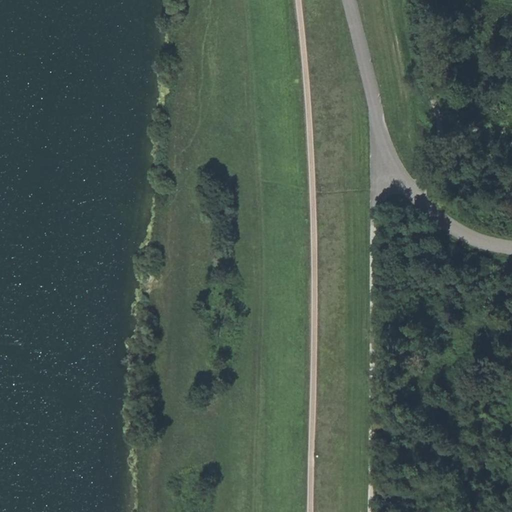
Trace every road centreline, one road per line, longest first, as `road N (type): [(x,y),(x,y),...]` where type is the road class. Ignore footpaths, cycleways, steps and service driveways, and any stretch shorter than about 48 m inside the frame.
road 1 (track): [(299,0),(313,159),(315,511)]
road 2 (track): [(370,511),(373,217),(387,166)]
road 3 (unclassified): [(511,245),(440,219),(387,166),(348,0)]
road 4 (track): [(410,190),(431,170),(440,138),(411,0)]
